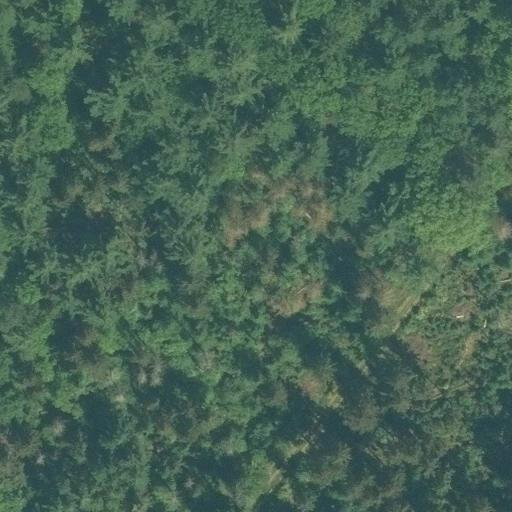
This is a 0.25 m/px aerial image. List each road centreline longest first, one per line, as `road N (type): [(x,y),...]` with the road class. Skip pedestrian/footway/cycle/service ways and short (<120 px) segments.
road 1 (track): [(511,161),(481,201),(211,0)]
road 2 (track): [(250,511),(481,201)]
